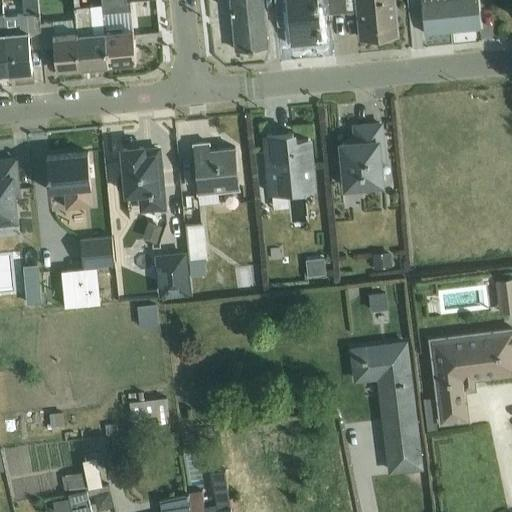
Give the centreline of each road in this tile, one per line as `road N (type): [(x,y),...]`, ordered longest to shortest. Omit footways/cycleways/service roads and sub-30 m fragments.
road 1 (residential): [(511,63),(192,94)]
road 2 (residential): [(0,113),(192,94)]
